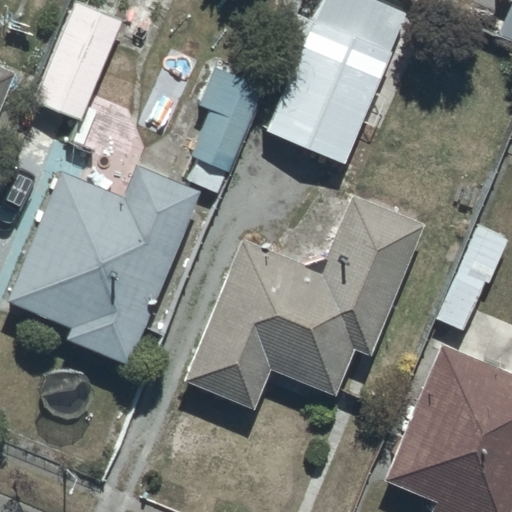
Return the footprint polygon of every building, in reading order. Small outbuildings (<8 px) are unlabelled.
[(77,114),(116,14),(80,0),(65,0),(28,94),(77,114)] [(369,86),(401,4),(391,0),(297,0),(278,50),(287,53),(260,122),(341,154),(356,115),(370,120),(381,91),(369,86)] [(0,83),(8,64),(0,60),(0,83)] [(226,166),(256,78),(211,60),(197,100),(202,102),(185,151),(193,153),(185,176),(214,186),(222,164),(226,166)] [(123,354),(191,184),(129,156),(117,187),(52,161),(0,292),(64,317),(59,329),(123,354)] [(366,347),(416,216),(344,186),(315,260),(234,229),(178,376),(249,403),(264,363),(331,388),(349,341),(366,347)] [(459,324),(501,236),(474,222),(431,311),(459,324)] [(511,511),(511,366),(436,335),(378,471),(430,493),(426,503),(447,511),(454,511),(458,504),(477,511),(511,511)]
